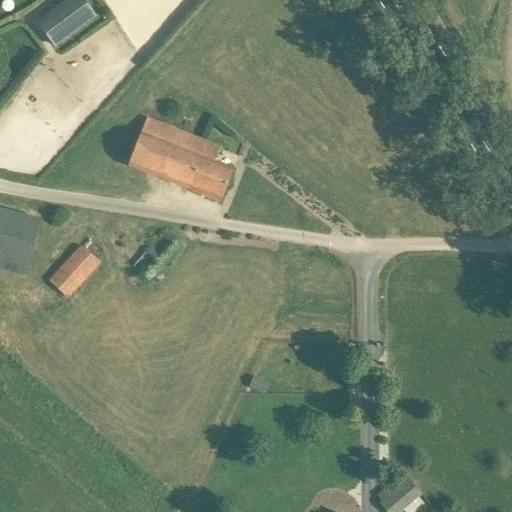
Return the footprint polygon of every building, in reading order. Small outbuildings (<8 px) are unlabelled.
[(84,0),(65,0),(37,22),(56,47),(96,16),(84,0)] [(221,202),(234,169),(215,162),(222,146),(148,117),(129,166),(221,202)] [(0,267),(27,273),(39,215),(0,206),(0,267)] [(82,243),(48,279),(68,297),(101,262),(82,243)] [(247,386),(265,395),(271,383),(252,374),(251,378),(247,386)] [(396,511),(399,511),(421,494),(404,475),(381,495),(396,511)]
